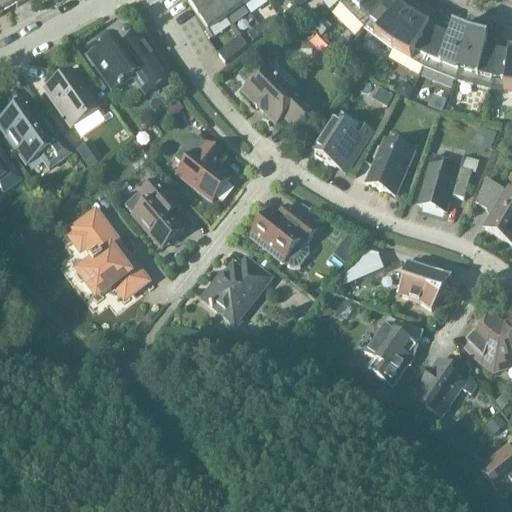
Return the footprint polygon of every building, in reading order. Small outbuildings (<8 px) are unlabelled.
[(29,1),(28,0),(1,0),(8,10),(15,5),(17,9),(29,1)] [(227,20),(212,0),(185,0),(212,38),(213,37),(209,32),(227,20)] [(245,7),(239,0),(212,0),(227,20),(245,7)] [(302,0),(291,0),(296,9),(305,4),(302,0)] [(347,0),(340,7),(365,32),(392,0),(347,0)] [(392,0),(365,32),(393,53),(420,13),(402,0),(392,0)] [(295,9),(284,18),(289,24),(300,16),(295,9)] [(393,53),(424,70),(445,27),(420,13),(393,53)] [(260,29),(265,35),(276,27),(271,20),(260,29)] [(324,23),(315,31),(321,38),(331,30),(324,23)] [(471,38),(445,27),(424,70),(456,84),(471,38)] [(265,35),(260,29),(249,37),(254,44),(265,35)] [(499,45),(471,38),(456,84),(491,92),(499,45)] [(240,39),(218,56),(226,66),(248,48),(240,39)] [(99,49),(85,59),(93,69),(95,68),(113,93),(117,90),(118,91),(131,83),(133,81),(134,81),(144,96),(145,97),(147,96),(150,93),(166,82),(141,46),(139,42),(138,41),(136,42),(123,52),(121,53),(114,43),(101,52),(99,49)] [(511,46),(499,45),(491,92),(511,94),(511,46)] [(267,72),(244,94),(277,127),(285,119),(300,135),(318,117),(306,105),(309,102),(309,97),(300,89),(296,89),(290,95),(267,72)] [(71,74),(44,93),(71,131),(98,112),(71,74)] [(400,90),(397,95),(407,100),(412,91),(406,88),(400,90)] [(177,104),(166,113),(173,121),(184,111),(177,104)] [(450,108),(449,115),(455,117),(457,110),(450,108)] [(21,110),(0,124),(0,130),(7,141),(5,142),(14,156),(16,154),(27,169),(40,160),(49,173),(70,158),(47,124),(36,132),(21,110)] [(335,125),(315,157),(336,170),(337,169),(336,169),(348,150),(359,156),(366,145),(335,125)] [(491,133),(469,128),(465,144),(488,149),(491,133)] [(185,168),(178,177),(213,204),(230,182),(212,168),(220,157),(208,147),(195,138),(176,161),(185,168)] [(415,155),(386,143),(366,187),(396,200),(415,155)] [(90,144),(76,154),(89,172),(103,162),(90,144)] [(0,189),(16,178),(0,155),(0,189)] [(431,169),(420,208),(446,216),(451,198),(464,202),(472,175),(459,171),(461,167),(434,159),(431,169)] [(507,194),(486,181),(477,207),(488,214),(489,213),(494,216),(485,231),(511,247),(511,192),(509,191),(507,194)] [(134,218),(160,248),(171,239),(173,242),(184,233),(167,213),(175,206),(179,211),(180,210),(157,184),(144,196),(143,195),(127,209),(134,218)] [(317,234),(288,211),(279,223),(270,216),(251,240),(284,266),(285,266),(289,269),(295,271),(300,270),(310,258),(310,253),(306,248),(317,234)] [(85,277),(82,279),(96,298),(98,296),(100,299),(116,287),(124,299),(126,297),(128,299),(137,292),(136,290),(138,289),(128,275),(135,269),(99,219),(97,220),(95,217),(76,231),(78,234),(77,235),(78,237),(74,240),(75,241),(74,242),(81,251),(82,250),(83,252),(87,249),(95,259),(91,262),(94,266),(83,274),(85,277)] [(349,238),(344,244),(355,253),(360,247),(349,238)] [(377,259),(379,259),(380,260),(381,259),(362,252),(362,254),(363,254),(341,283),(343,289),(382,273),(377,259)] [(254,299),(257,302),(272,282),(247,262),(239,271),(234,268),(219,287),(216,285),(202,302),(233,326),(254,299)] [(404,283),(399,298),(420,305),(432,314),(453,282),(402,265),(404,283)] [(469,348),(467,350),(481,366),(495,375),(508,370),(511,367),(511,332),(508,332),(504,328),(504,332),(498,327),(499,324),(495,321),(493,324),(488,321),(469,348)] [(389,322),(366,355),(366,354),(365,355),(383,368),(376,378),(394,391),(394,390),(394,389),(413,361),(404,355),(419,333),(389,322)] [(454,374),(440,364),(417,398),(430,407),(427,411),(441,420),(461,391),(471,398),(478,389),(469,377),(463,386),(451,378),(454,374)] [(384,390),(378,399),(391,408),(397,399),(384,390)] [(502,400),(495,405),(502,413),(509,408),(502,400)] [(499,419),(486,428),(493,438),(506,428),(499,419)] [(511,492),(511,454),(508,450),(480,472),(502,500),(511,492)]
